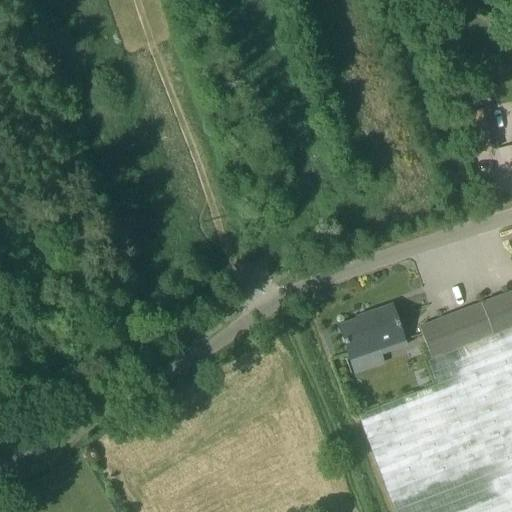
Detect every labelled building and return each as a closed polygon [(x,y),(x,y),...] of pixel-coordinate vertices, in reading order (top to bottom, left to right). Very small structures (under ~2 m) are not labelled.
[(441,2),(436,11),(439,12),(437,16),(447,20),(455,4),(446,0),(445,0),(444,4),(441,2)] [(424,36),(439,70),(450,65),(434,31),(424,36)] [(494,149),(485,110),(482,99),(459,104),(471,155),(494,149)] [(511,511),(511,291),(418,328),(429,362),(426,363),(435,385),(357,414),(394,511),(511,511)] [(364,317),(337,326),(349,357),(403,339),(391,305),(363,315),(364,317)]
